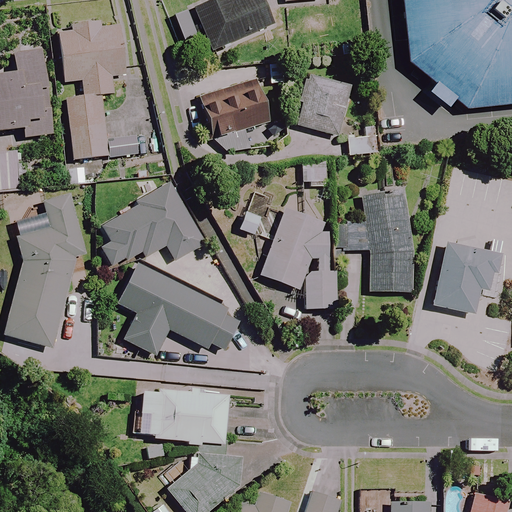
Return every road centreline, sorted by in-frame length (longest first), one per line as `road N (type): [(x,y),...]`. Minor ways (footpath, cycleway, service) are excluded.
road 1 (residential): [(485,424),(409,376),(332,372),(308,376),(298,387),(297,418),(316,429)]
road 2 (residential): [(316,429),(485,424)]
